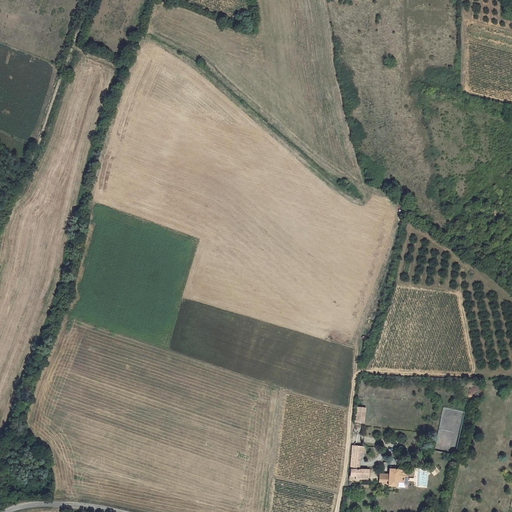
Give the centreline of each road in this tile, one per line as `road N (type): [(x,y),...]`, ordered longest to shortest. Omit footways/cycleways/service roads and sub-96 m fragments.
road 1 (track): [(0,202),(35,158),(90,0)]
road 2 (track): [(356,375),(336,511)]
